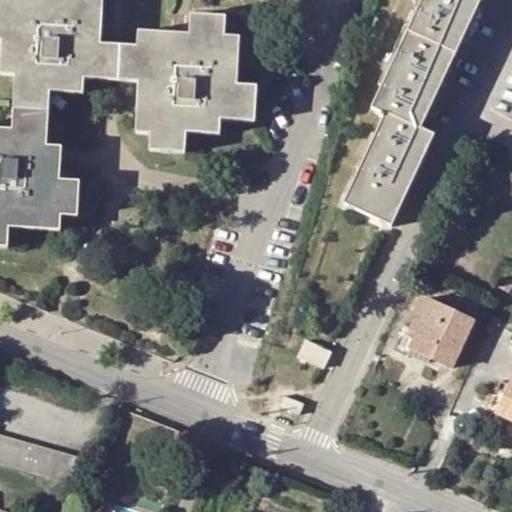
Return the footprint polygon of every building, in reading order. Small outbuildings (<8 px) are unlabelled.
[(47,91),(81,92),(83,78),(137,79),(136,129),(151,130),(150,146),(187,148),(188,126),(221,128),(222,110),(256,112),(257,78),(237,78),(237,31),(223,31),(223,10),(186,10),(186,29),(136,29),(135,44),(100,44),(101,0),(0,0),(0,38),(1,39),(1,73),(13,74),(12,128),(0,127),(0,245),(7,246),(8,226),(60,229),(60,215),(77,215),(78,181),(59,180),(59,146),(46,146),(47,91)] [(416,9),(406,30),(455,52),(478,0),(416,0),(414,5),(416,9)] [(418,128),(455,52),(406,30),(393,61),(389,60),(378,81),(381,84),(372,106),(384,112),(418,128)] [(359,166),(343,203),(390,225),(432,135),(418,128),(384,112),(371,143),(366,142),(356,165),(359,166)] [(511,283),(502,278),(496,289),(508,296),(511,289),(511,283)] [(472,320),(424,298),(408,330),(417,334),(410,349),(451,367),(472,320)] [(298,356),(324,367),(331,352),(306,339),(298,356)] [(511,379),(495,413),(511,421),(511,379)] [(303,403),(284,395),(279,405),(298,414),(303,403)] [(0,464),(75,486),(82,458),(0,435),(0,464)]
